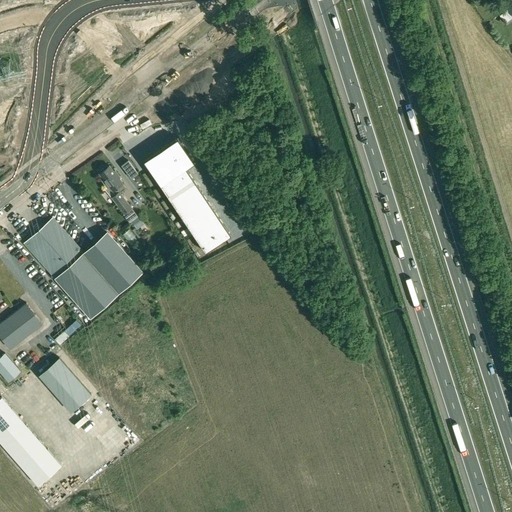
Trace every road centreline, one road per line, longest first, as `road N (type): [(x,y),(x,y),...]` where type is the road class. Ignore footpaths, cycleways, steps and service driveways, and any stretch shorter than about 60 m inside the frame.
road 1 (motorway): [(323,0),(486,511)]
road 2 (motorway): [(511,445),(370,0)]
